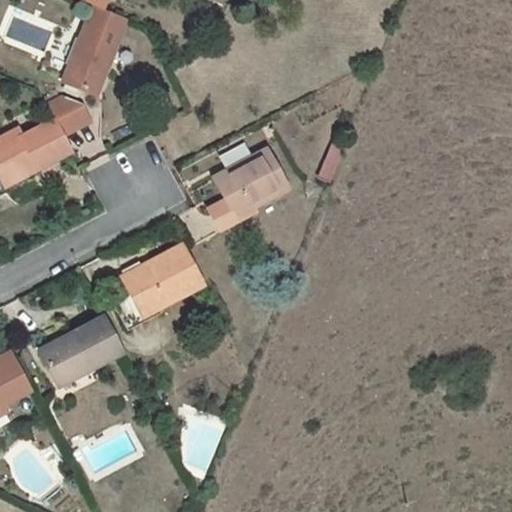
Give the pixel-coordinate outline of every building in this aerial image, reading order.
[(81,0),(95,6),(102,8),(105,0),(81,0)] [(102,8),(95,6),(63,82),(95,95),(126,19),(102,8)] [(47,106),(54,120),(61,133),(90,117),(83,103),(65,96),(47,106)] [(34,162),(38,170),(71,153),(61,133),(54,120),(22,137),(18,130),(0,139),(0,178),(1,180),(34,162)] [(341,150),(334,147),(321,180),(328,183),(341,150)] [(230,170),(214,178),(225,200),(207,209),(211,215),(228,206),(235,218),(252,209),(288,190),(267,150),(249,159),(251,163),(232,173),(230,170)] [(249,159),(230,170),(232,173),(251,163),(249,159)] [(5,187),(38,170),(34,162),(1,180),(5,187)] [(228,206),(211,215),(219,232),(255,213),(252,209),(235,218),(228,206)] [(182,246),(152,262),(154,266),(124,282),(130,293),(143,318),(160,309),(203,286),(182,246)] [(154,266),(152,262),(122,278),(124,282),(154,266)] [(143,318),(130,293),(112,302),(128,331),(162,313),(160,309),(143,318)] [(87,365),(89,370),(122,354),(103,318),(39,352),(54,382),(87,365)] [(0,406),(1,405),(29,391),(9,354),(0,358),(0,406)] [(87,365),(54,382),(57,387),(89,370),(87,365)]
